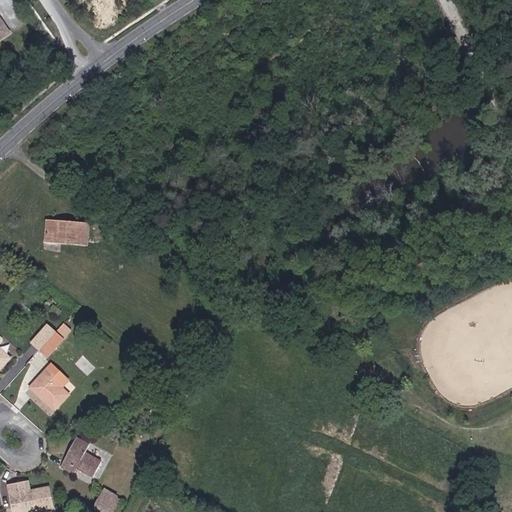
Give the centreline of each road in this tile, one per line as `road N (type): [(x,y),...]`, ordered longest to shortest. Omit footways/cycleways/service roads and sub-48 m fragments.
road 1 (track): [(511,123),(450,0)]
road 2 (secondary): [(0,151),(97,67)]
